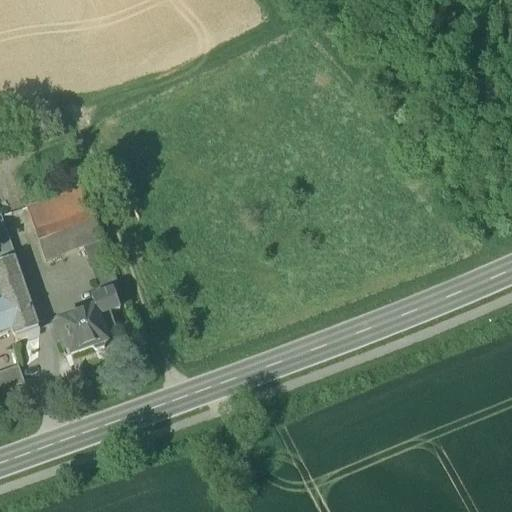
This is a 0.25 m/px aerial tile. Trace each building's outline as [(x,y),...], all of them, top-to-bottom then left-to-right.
[(21,129),(0,136),(0,154),(27,145),(21,129)] [(25,209),(33,234),(90,215),(82,190),(25,209)] [(90,215),(33,234),(43,263),(83,250),(100,244),(90,215)] [(0,267),(14,262),(0,222),(0,267)] [(100,244),(83,250),(98,294),(112,289),(115,288),(100,244)] [(39,333),(14,262),(0,267),(0,297),(3,304),(0,304),(0,332),(11,329),(15,342),(39,333)] [(121,314),(112,289),(98,294),(85,298),(91,313),(95,323),(121,314)] [(91,313),(52,328),(66,363),(105,348),(95,323),(91,313)] [(15,371),(0,377),(0,395),(22,386),(15,371)]
